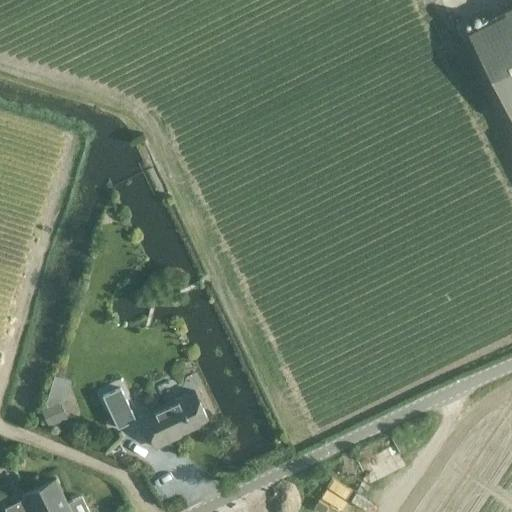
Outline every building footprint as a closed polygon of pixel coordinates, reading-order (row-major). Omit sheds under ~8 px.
[(467,31),(511,119),(511,3),(502,9),(504,12),(467,31)] [(120,387),(102,395),(118,428),(136,420),(120,387)] [(142,420),(154,446),(179,434),(179,433),(208,419),(194,390),(153,410),(155,414),(142,420)] [(58,400),(41,408),(48,426),(65,420),(58,400)] [(3,508),(5,511),(87,511),(80,496),(65,503),(54,479),(21,495),(23,498),(3,508)] [(361,511),(375,490),(358,479),(336,511),(361,511)]
